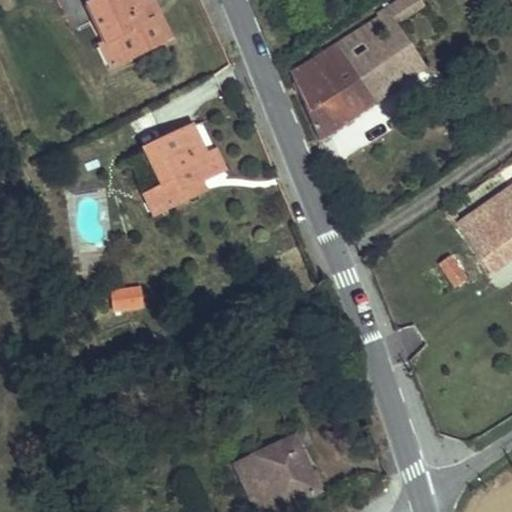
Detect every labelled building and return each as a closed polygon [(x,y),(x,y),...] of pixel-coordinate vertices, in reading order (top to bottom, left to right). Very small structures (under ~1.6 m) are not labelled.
[(96,56),(149,31),(133,0),(75,0),(90,29),(84,33),(96,56)] [(133,0),(149,31),(160,25),(148,0),(133,0)] [(317,137),(399,84),(369,40),(392,25),(421,5),(418,0),(397,0),(376,14),(377,18),(290,73),(317,137)] [(369,40),(399,84),(421,69),(392,25),(369,40)] [(176,180),(197,169),(188,152),(194,149),(178,116),(124,142),(145,185),(129,193),(135,207),(179,186),(176,180)] [(197,169),(214,161),(205,144),(194,149),(188,152),(197,169)] [(511,164),(445,210),(489,274),(511,257),(511,164)] [(451,259),(442,265),(457,287),(466,281),(451,259)] [(300,331),(285,299),(235,323),(250,355),(300,331)] [(316,470),(289,415),(247,435),(229,444),(257,500),(275,491),(316,470)]
